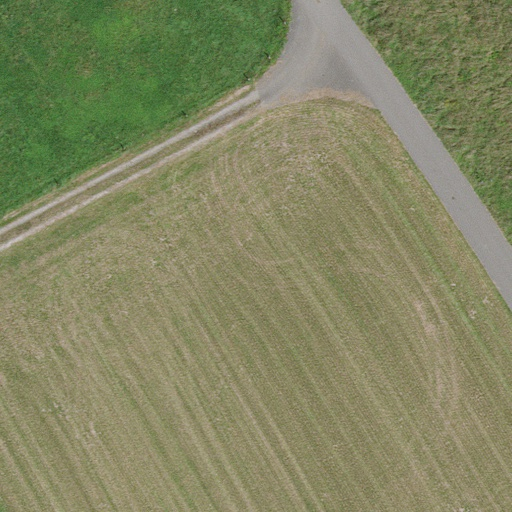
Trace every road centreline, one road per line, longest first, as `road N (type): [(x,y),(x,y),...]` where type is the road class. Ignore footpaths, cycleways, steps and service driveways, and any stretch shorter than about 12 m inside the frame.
road 1 (track): [(0,234),(355,38)]
road 2 (track): [(511,268),(328,0)]
